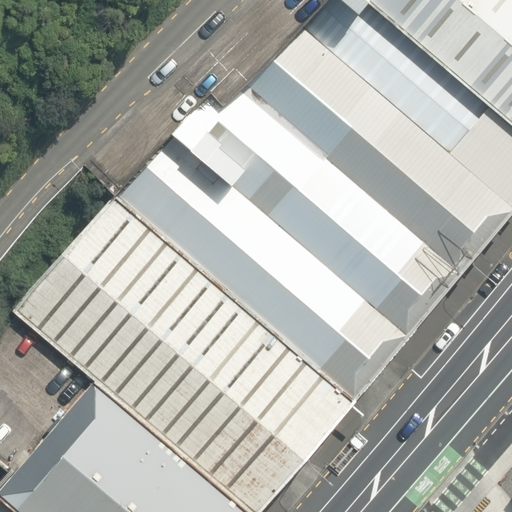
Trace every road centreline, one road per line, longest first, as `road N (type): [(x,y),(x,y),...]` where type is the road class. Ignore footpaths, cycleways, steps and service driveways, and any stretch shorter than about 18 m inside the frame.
road 1 (residential): [(218,0),(0,230)]
road 2 (secondary): [(352,511),(511,323)]
